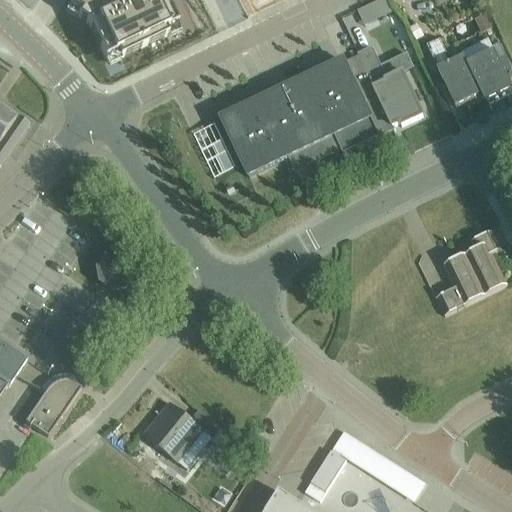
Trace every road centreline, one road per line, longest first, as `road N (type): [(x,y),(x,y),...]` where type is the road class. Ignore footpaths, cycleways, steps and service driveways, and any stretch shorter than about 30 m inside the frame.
road 1 (residential): [(235,292),(312,239),(487,150)]
road 2 (residential): [(26,487),(120,403),(194,319),(235,292)]
road 3 (residential): [(96,118),(323,0)]
road 4 (residential): [(235,292),(164,219),(96,118)]
road 5 (residential): [(249,511),(327,384)]
road 6 (residential): [(96,118),(0,11)]
road 7 (residential): [(327,384),(235,292)]
road 8 (residential): [(0,205),(96,118)]
